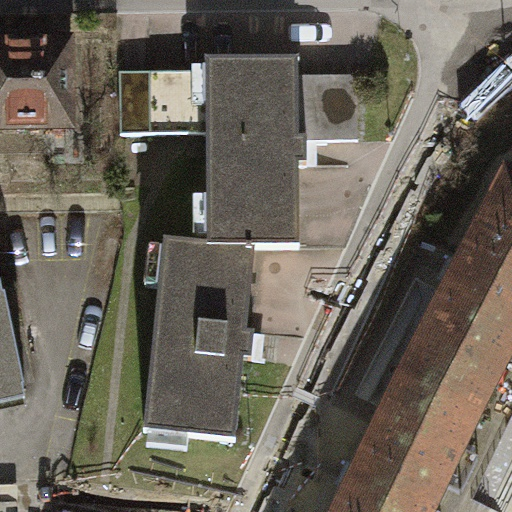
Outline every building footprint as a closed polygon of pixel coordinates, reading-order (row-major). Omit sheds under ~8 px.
[(98,38),(0,39),(0,132),(102,131),(98,38)] [(324,240),(314,63),(198,68),(205,245),(324,240)] [(511,443),(511,216),(391,462),(367,511),(477,511),(481,505),(511,443)] [(268,252),(156,245),(144,419),(255,427),(268,252)] [(0,416),(68,404),(42,284),(0,290),(0,416)]
